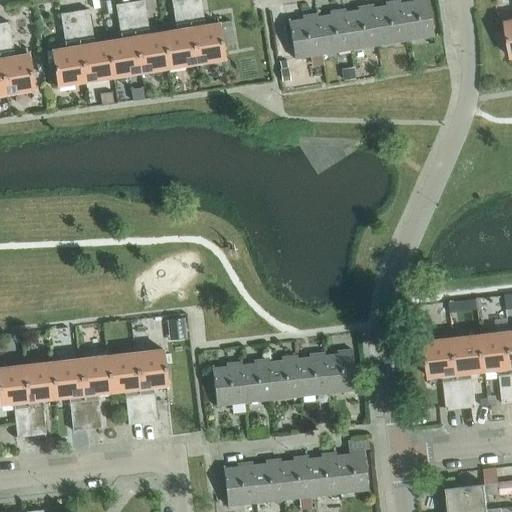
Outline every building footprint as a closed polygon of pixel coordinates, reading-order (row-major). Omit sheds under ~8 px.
[(103,15),(112,13),(110,0),(101,2),(103,15)] [(169,67),(163,32),(149,35),(143,0),(142,0),(130,2),(141,72),(169,67)] [(196,63),(186,0),(171,0),(176,30),(163,32),(169,67),(196,63)] [(218,22),(218,23),(205,26),(200,0),(186,0),(196,63),(224,58),(222,46),(234,44),(230,20),(218,22)] [(406,39),(399,0),(398,0),(371,4),(378,44),(406,39)] [(427,0),(399,0),(406,39),(434,35),(427,0)] [(141,72),(130,2),(116,4),(121,39),(108,41),(113,76),(141,72)] [(378,44),(371,4),(343,9),(350,49),(378,44)] [(113,76),(108,41),(94,43),(88,9),(74,11),(86,81),(113,76)] [(350,49),(343,9),(316,14),(322,53),(350,49)] [(86,81),(74,11),(60,13),(66,48),(52,50),(57,85),(86,81)] [(322,53),(316,14),(288,18),(294,58),(322,53)] [(9,22),(0,23),(0,58),(6,94),(34,89),(28,54),(14,56),(9,22)] [(497,46),(509,44),(507,30),(495,32),(497,46)] [(287,67),(280,68),(282,81),(289,80),(287,67)] [(344,79),(355,78),(353,67),(342,68),(344,79)] [(131,89),(133,100),(146,98),(144,87),(131,89)] [(479,316),(489,315),(487,300),(477,302),(479,316)] [(445,321),(443,307),(431,309),(432,323),(445,321)] [(184,316),(173,317),(176,341),(187,340),(184,316)] [(511,402),(511,362),(508,331),(480,334),(485,371),(498,369),(502,404),(511,402)] [(471,372),(485,371),(480,334),(452,338),(461,408),(475,407),(471,372)] [(461,408),(452,338),(425,341),(429,377),(443,376),(447,410),(461,408)] [(167,384),(165,367),(163,348),(135,352),(143,422),(157,421),(153,385),(167,384)] [(352,349),(324,352),(328,392),(356,389),(352,349)] [(143,422),(135,352),(107,355),(111,390),(124,389),(128,424),(143,422)] [(328,392),(324,352),(296,355),(300,395),(328,392)] [(97,392),(111,390),(107,355),(79,358),(87,429),(101,427),(97,392)] [(300,395),(296,355),(268,359),(272,398),(300,395)] [(87,429),(79,358),(51,361),(55,396),(69,395),(73,430),(87,429)] [(272,398),(268,359),(240,362),(244,402),(272,398)] [(41,398),(55,396),(51,361),(23,364),(31,435),(45,433),(41,398)] [(244,402),(240,362),(211,365),(216,405),(244,402)] [(31,435),(23,364),(0,366),(0,402),(13,401),(17,437),(31,435)] [(363,449),(335,452),(340,492),(368,489),(363,449)] [(340,492),(335,452),(307,455),(311,495),(340,492)] [(311,495),(307,455),(279,459),(283,499),(311,495)] [(283,499),(279,459),(251,462),(255,502),(283,499)] [(255,502),(251,462),(223,465),(227,505),(255,502)] [(511,481),(498,483),(500,493),(500,495),(511,493),(511,481)] [(446,488),(448,511),(458,511),(487,509),(486,494),(500,493),(498,483),(484,484),(446,488)]
